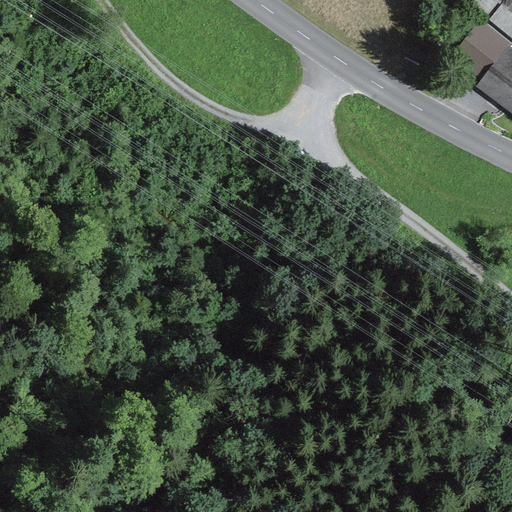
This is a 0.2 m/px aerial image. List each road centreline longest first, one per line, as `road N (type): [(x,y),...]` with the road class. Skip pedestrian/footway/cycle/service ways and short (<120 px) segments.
road 1 (track): [(341,60),(299,135),(196,100),(141,52),(101,0)]
road 2 (secondary): [(511,157),(413,105),(255,0)]
road 3 (track): [(299,135),(511,304)]
